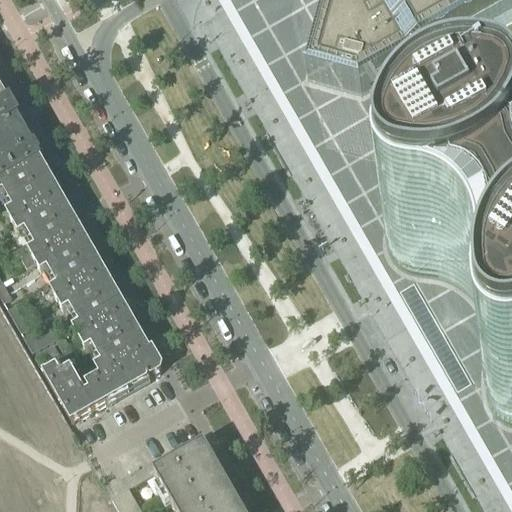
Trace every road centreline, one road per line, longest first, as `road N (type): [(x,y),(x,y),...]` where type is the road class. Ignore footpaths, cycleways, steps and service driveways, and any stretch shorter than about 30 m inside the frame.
road 1 (unclassified): [(452,511),(163,0)]
road 2 (unclassified): [(96,83),(262,367)]
road 3 (residential): [(262,367),(90,464)]
road 4 (unclassified): [(262,367),(346,511)]
